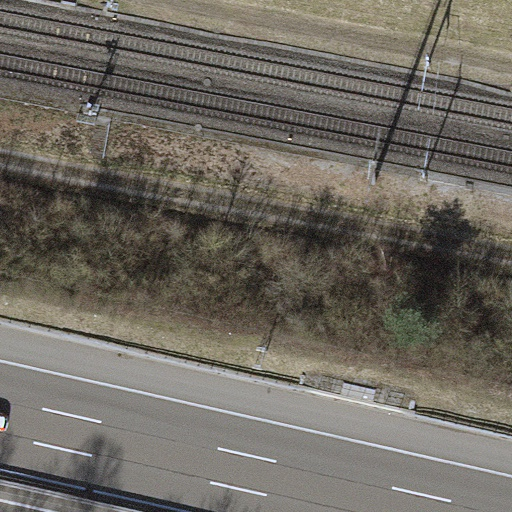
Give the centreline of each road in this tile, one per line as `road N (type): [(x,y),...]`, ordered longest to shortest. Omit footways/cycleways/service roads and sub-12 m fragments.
road 1 (track): [(0,157),(511,256)]
road 2 (motorway): [(425,511),(0,415)]
